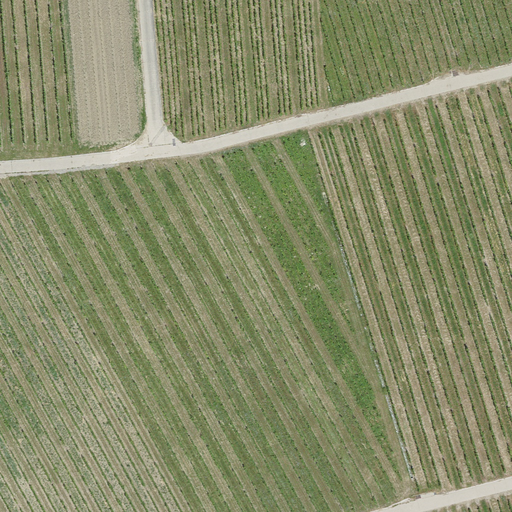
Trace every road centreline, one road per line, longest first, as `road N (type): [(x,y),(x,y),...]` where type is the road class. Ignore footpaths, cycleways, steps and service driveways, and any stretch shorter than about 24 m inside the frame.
road 1 (track): [(511,67),(158,148),(0,158)]
road 2 (track): [(145,0),(158,148)]
road 3 (track): [(511,482),(395,511)]
